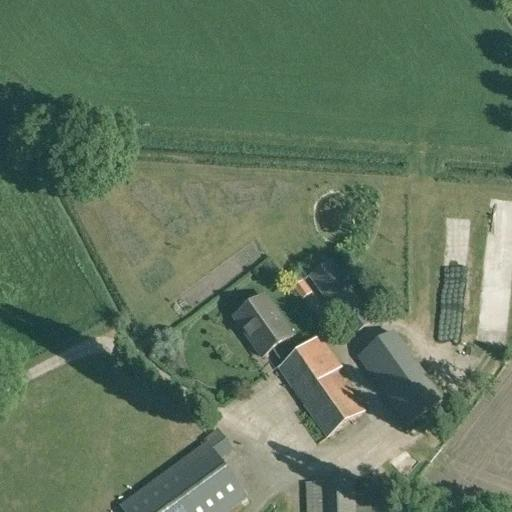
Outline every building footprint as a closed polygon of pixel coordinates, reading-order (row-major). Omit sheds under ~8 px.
[(402,174),(372,175),(374,197),(403,196),(402,174)] [(511,210),(494,211),(494,258),(511,258),(511,210)] [(384,246),(400,244),(398,223),(382,225),(384,246)] [(352,340),(376,323),(332,261),(308,277),(352,340)] [(302,301),(312,294),(303,281),(293,289),(302,301)] [(230,296),(236,310),(258,301),(252,287),(230,296)] [(263,359),(275,350),(286,364),(279,369),(327,439),(364,413),(336,374),(341,370),(320,339),(299,354),(288,341),(293,338),(265,298),(234,319),(263,359)] [(394,333),(359,358),(409,426),(444,401),(394,333)] [(227,511),(246,498),(220,461),(232,452),(217,432),(204,442),(206,445),(120,508),(123,511),(227,511)] [(387,511),(387,493),(355,494),(355,482),(307,484),(307,511),(387,511)]
